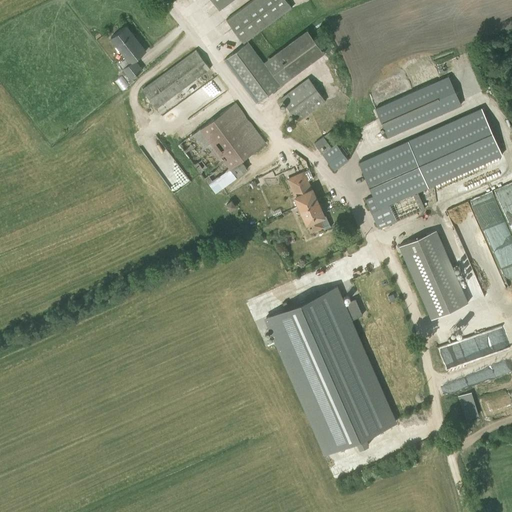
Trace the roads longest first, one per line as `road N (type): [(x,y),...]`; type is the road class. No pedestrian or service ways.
road 1 (track): [(447,447),(416,315),(352,194),(261,123),(166,0)]
road 2 (unknown): [(261,305),(432,213)]
road 3 (unknown): [(420,333),(479,307),(432,213)]
road 4 (track): [(465,511),(447,447),(511,417)]
